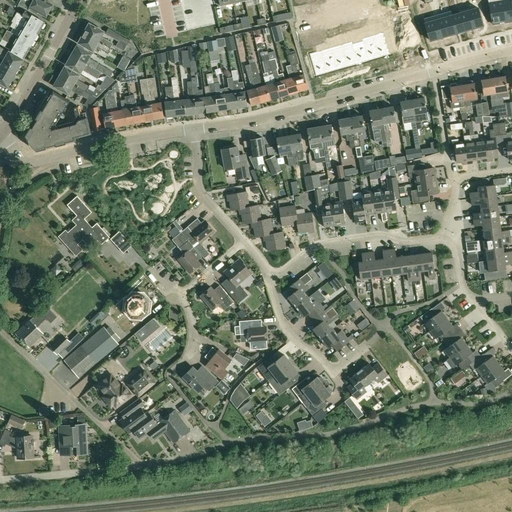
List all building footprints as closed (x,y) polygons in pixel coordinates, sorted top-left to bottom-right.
[(52,5),(52,4),(44,0),(33,0),(31,4),(23,0),(20,0),(19,4),(36,13),(37,12),(45,17),(49,11),(51,11),(53,8),(52,6),(52,5)] [(501,0),(499,0),(489,2),(493,24),(506,22),(501,0)] [(511,0),(501,0),(506,22),(511,20),(511,0)] [(478,8),(469,11),(474,28),(483,25),(478,8)] [(44,22),(25,11),(22,15),(17,13),(15,17),(39,31),(44,22)] [(469,11),(461,13),(465,30),(474,28),(469,11)] [(461,13),(452,16),(457,33),(465,30),(461,13)] [(452,16),(443,18),(448,35),(457,33),(452,16)] [(18,24),(15,29),(34,39),(39,31),(15,17),(12,21),(18,24)] [(443,18),(434,21),(439,38),(448,35),(443,18)] [(434,21),(425,23),(430,41),(439,38),(434,21)] [(113,43),(110,41),(101,37),(104,32),(89,23),(84,33),(111,48),(113,43)] [(282,32),(280,25),(271,27),(272,29),(273,34),(282,32)] [(126,46),(130,40),(109,28),(105,34),(126,46)] [(5,34),(29,48),(34,39),(15,29),(13,34),(7,30),(5,34)] [(96,46),(108,52),(111,48),(84,33),(78,43),(93,51),(96,46)] [(24,57),(29,48),(5,34),(2,39),(13,45),(10,50),(24,57)] [(225,37),(228,51),(236,49),(233,36),(225,37)] [(384,37),(373,41),(378,58),(389,55),(384,37)] [(224,38),(217,39),(218,48),(226,47),(224,38)] [(216,39),(208,41),(209,50),(218,49),(216,39)] [(373,41),(362,44),(368,61),(378,58),(373,41)] [(190,62),(199,61),(197,44),(188,46),(190,62)] [(362,44),(352,47),(357,64),(368,61),(362,44)] [(77,45),(72,55),(96,69),(99,64),(89,58),(92,54),(77,45)] [(4,61),(17,68),(22,60),(0,46),(0,52),(7,56),(4,61)] [(352,47),(342,50),(347,67),(357,64),(352,47)] [(288,55),(291,65),(292,65),(299,91),(308,89),(304,74),(300,76),(296,64),(299,63),(296,53),(295,50),(291,52),(290,49),(290,50),(289,48),(287,49),(288,55)] [(177,50),(171,51),(170,51),(171,62),(178,61),(177,50)] [(342,50),(331,53),(336,70),(347,67),(342,50)] [(165,53),(157,54),(158,63),(167,62),(165,53)] [(331,53),(321,56),(326,73),(336,70),(331,53)] [(98,78),(101,72),(96,69),(72,55),(66,64),(81,73),(83,70),(98,78)] [(321,56),(310,59),(315,76),(326,73),(321,56)] [(283,73),(279,74),(277,69),(278,69),(276,58),(269,60),(280,97),(289,94),(285,80),(283,73)] [(265,73),(268,72),(269,75),(264,77),(266,85),(267,85),(271,100),(280,97),(269,60),(262,61),(265,73)] [(0,64),(0,70),(12,77),(17,68),(4,61),(1,65),(0,64)] [(254,76),(261,102),(271,100),(267,85),(266,85),(262,86),(259,74),(255,63),(250,64),(253,76),(254,76)] [(125,71),(126,77),(133,76),(133,75),(136,75),(135,65),(132,66),(132,64),(125,71)] [(289,94),(299,91),(292,65),(291,65),(287,66),(290,78),(285,80),(289,94)] [(94,96),(97,98),(106,89),(101,86),(98,84),(96,88),(90,85),(89,86),(87,85),(77,79),(80,75),(65,67),(59,76),(84,90),(86,91),(91,94),(92,95),(94,96)] [(107,75),(110,77),(113,72),(108,69),(105,74),(107,75)] [(0,82),(7,86),(12,77),(0,70),(0,82)] [(107,75),(101,86),(106,89),(115,80),(110,77),(107,75)] [(84,90),(59,76),(54,86),(69,94),(71,91),(81,96),(84,90)] [(252,105),(261,102),(254,76),(253,76),(249,77),(253,89),(247,91),(252,105)] [(498,106),(499,108),(503,107),(502,97),(508,96),(507,92),(509,91),(506,76),(494,78),(498,106)] [(160,96),(157,96),(153,77),(146,79),(154,119),(164,117),(160,96)] [(227,78),(229,87),(224,88),(227,109),(237,107),(234,80),(233,77),(227,78)] [(491,94),(491,100),(492,107),(498,106),(494,78),(482,80),(485,95),(491,94)] [(145,105),(141,106),(144,121),(154,119),(146,79),(139,80),(142,94),(143,94),(145,105)] [(243,82),(239,82),(239,79),(234,80),(237,107),(247,106),(245,91),(243,82)] [(468,84),(462,85),(467,113),(472,112),(471,105),(470,102),(477,101),(476,98),(477,98),(475,82),(473,80),(468,81),(467,83),(468,84)] [(198,90),(197,82),(192,82),(192,83),(192,86),(195,114),(206,113),(203,89),(198,90)] [(219,82),(214,83),(218,110),(227,109),(224,88),(220,88),(219,82)] [(208,112),(218,110),(214,83),(209,84),(211,96),(206,97),(208,112)] [(462,120),(468,119),(466,113),(467,113),(462,85),(457,86),(457,85),(456,83),(451,84),(451,86),(453,97),(450,98),(451,108),(459,107),(461,114),(462,120)] [(179,100),(177,85),(173,86),(176,116),(186,115),(184,100),(179,100)] [(165,87),(167,102),(164,102),(166,117),(176,116),(173,86),(165,87)] [(187,86),(189,99),(184,100),(186,115),(195,114),(192,86),(187,86)] [(117,111),(115,98),(113,89),(109,90),(115,126),(125,125),(122,110),(117,111)] [(104,94),(106,102),(108,112),(103,113),(106,128),(108,130),(112,129),(112,127),(115,126),(109,90),(104,94)] [(85,112),(80,114),(78,107),(74,108),(76,115),(77,116),(74,121),(56,126),(56,125),(61,116),(63,116),(64,114),(62,113),(70,101),(53,91),(41,110),(35,119),(36,119),(31,127),(30,127),(25,136),(29,142),(31,146),(37,151),(46,149),(46,148),(56,146),(66,144),(66,143),(76,141),(75,138),(91,134),(87,118),(85,112)] [(122,110),(125,125),(134,123),(129,96),(129,92),(126,93),(126,96),(125,97),(127,109),(122,110)] [(84,105),(88,107),(97,98),(94,96),(92,95),(91,94),(84,105)] [(136,107),(134,95),(129,96),(134,123),(144,121),(141,106),(136,107)] [(412,100),(417,129),(422,128),(421,121),(428,120),(425,98),(412,100)] [(401,102),(403,116),(404,123),(412,122),(413,130),(417,129),(412,100),(401,102)] [(394,106),(382,108),(384,124),(396,122),(394,106)] [(102,129),(98,107),(95,107),(90,108),(94,130),(102,129)] [(385,130),(384,124),(382,108),(369,110),(373,130),(380,128),(380,131),(381,139),(382,139),(383,149),(388,148),(387,145),(388,145),(386,138),(385,130)] [(351,117),(356,147),(360,147),(359,139),(358,132),(365,131),(363,115),(351,117)] [(349,141),(350,148),(356,147),(351,117),(338,119),(341,135),(345,134),(347,141),(349,141)] [(465,122),(466,129),(473,128),(472,121),(465,122)] [(511,131),(506,133),(505,122),(499,123),(502,145),(502,147),(507,146),(509,159),(511,158),(511,131)] [(485,139),(488,161),(493,160),(493,157),(498,157),(496,146),(502,145),(499,123),(492,124),(493,131),(489,131),(490,138),(485,139)] [(334,145),(335,143),(334,139),(332,124),(320,126),(323,141),(325,160),(329,159),(329,155),(328,146),(334,145)] [(311,143),(311,148),(318,147),(320,156),(325,156),(325,160),(323,141),(320,126),(308,128),(310,143),(311,143)] [(304,151),(303,148),(301,133),(289,135),(294,165),(298,164),(298,161),(304,160),(304,151)] [(475,135),(477,160),(482,159),(483,162),(488,161),(485,139),(479,140),(478,134),(475,135)] [(289,135),(277,137),(279,155),(287,154),(289,165),(294,165),(289,135)] [(472,160),(477,160),(475,135),(470,135),(471,141),(465,142),(467,164),(473,163),(472,160)] [(259,168),(258,165),(260,164),(262,163),(263,162),(264,159),(263,155),(265,154),(263,137),(250,139),(250,140),(244,141),(245,147),(251,146),(253,156),(249,157),(255,169),(259,168)] [(465,142),(458,142),(458,139),(451,140),(452,144),(454,144),(456,162),(462,162),(462,164),(467,164),(465,142)] [(421,148),(422,154),(438,152),(436,142),(429,143),(430,147),(421,148)] [(237,179),(249,177),(247,164),(240,166),(237,147),(222,149),(226,169),(235,167),(237,179)] [(407,160),(422,157),(420,147),(406,150),(407,160)] [(266,160),(273,175),(282,171),(275,155),(266,160)] [(366,163),(365,155),(359,156),(361,172),(374,169),(373,162),(366,163)] [(389,158),(375,160),(377,168),(391,165),(389,158)] [(345,180),(345,177),(342,164),(335,166),(337,178),(338,178),(338,182),(345,180)] [(415,177),(416,183),(436,180),(434,168),(415,171),(414,164),(407,165),(409,178),(415,177)] [(356,168),(344,170),(345,176),(357,174),(356,168)] [(312,175),(314,189),(320,187),(318,174),(312,175)] [(305,176),(307,191),(314,189),(312,175),(305,176)] [(396,210),(394,195),(399,194),(397,177),(386,178),(388,188),(382,189),(386,212),(396,210)] [(345,181),(344,181),(347,199),(353,198),(351,180),(345,181)] [(418,196),(438,193),(436,180),(416,183),(417,190),(411,190),(413,203),(419,202),(418,196)] [(337,182),(340,200),(347,199),(344,181),(337,182)] [(470,192),(471,199),(496,196),(495,185),(478,187),(478,191),(470,192)] [(313,190),(315,204),(320,204),(322,203),(320,188),(313,190)] [(382,221),(387,221),(386,212),(382,189),(372,191),(375,213),(381,212),(382,221)] [(361,192),(366,221),(366,224),(371,223),(370,214),(375,213),(372,191),(361,192)] [(228,195),(231,211),(240,209),(249,207),(246,192),(228,195)] [(92,212),(77,196),(67,205),(77,215),(72,220),(76,225),(68,232),(65,229),(58,236),(76,256),(82,250),(77,244),(86,236),(93,244),(97,240),(101,244),(110,237),(97,223),(92,228),(84,219),(92,212)] [(480,204),(480,208),(498,206),(496,196),(471,199),(472,205),(480,204)] [(352,199),(355,222),(366,221),(362,198),(352,199)] [(331,202),(335,225),(345,223),(342,200),(331,202)] [(320,204),(324,227),(335,225),(331,202),(322,203),(320,204)] [(243,224),(252,222),(261,220),(258,205),(249,207),(240,209),(243,224)] [(282,226),(297,223),(296,215),(295,206),(279,208),(282,226)] [(473,213),(474,220),(499,217),(498,206),(480,208),(481,212),(473,213)] [(312,212),(296,215),(297,223),(299,232),(314,230),(312,212)] [(482,225),(483,229),(500,227),(499,217),(474,220),(475,226),(482,225)] [(255,237),(264,236),(273,233),(270,218),(261,220),(252,222),(255,237)] [(182,231),(180,233),(186,241),(192,246),(198,241),(200,243),(213,232),(206,223),(203,226),(197,219),(182,231)] [(182,229),(175,220),(173,223),(180,231),(182,229)] [(483,229),(484,240),(510,236),(509,230),(501,231),(500,227),(483,229)] [(121,250),(130,243),(119,230),(111,238),(121,250)] [(267,251),(285,247),(282,232),(273,233),(264,236),(267,251)] [(180,233),(172,240),(179,247),(178,248),(184,254),(177,259),(189,273),(199,265),(196,262),(198,260),(201,258),(202,257),(193,246),(192,247),(192,246),(186,241),(180,233)] [(484,240),(485,250),(503,248),(502,244),(510,243),(510,236),(484,240)] [(198,241),(193,245),(199,252),(203,248),(198,241)] [(485,250),(487,261),(511,257),(511,255),(511,251),(504,252),(503,248),(485,250)] [(394,249),(388,250),(391,275),(402,273),(399,256),(395,257),(394,249)] [(383,259),(379,259),(381,276),(391,275),(388,250),(382,251),(383,259)] [(367,253),(370,277),(381,276),(379,259),(375,260),(374,252),(367,253)] [(431,252),(421,254),(423,270),(427,270),(428,279),(435,278),(431,252)] [(360,279),(370,277),(367,253),(361,253),(362,261),(358,262),(360,279)] [(421,254),(411,255),(414,281),(420,280),(419,271),(423,270),(421,254)] [(406,273),(407,281),(414,281),(411,255),(399,256),(402,273),(406,273)] [(511,257),(487,261),(488,271),(506,269),(505,265),(511,264),(511,257)] [(75,271),(81,266),(84,263),(80,259),(72,267),(75,271)] [(238,285),(251,274),(239,260),(227,269),(228,270),(224,273),(228,278),(221,284),(238,304),(248,296),(238,285)] [(317,266),(323,272),(328,267),(324,261),(317,266)] [(312,279),(307,273),(288,288),(292,294),(288,297),(296,307),(308,297),(304,292),(308,289),(305,284),(312,279)] [(338,282),(335,278),(328,283),(332,287),(338,282)] [(261,279),(256,284),(260,289),(265,284),(261,279)] [(223,311),(234,302),(219,285),(211,292),(209,289),(200,296),(212,310),(218,305),(223,311)] [(142,312),(145,310),(146,301),(142,295),(133,295),(129,299),(128,306),(133,312),(142,312)] [(307,313),(312,319),(325,309),(317,298),(312,302),(308,297),(296,307),(303,316),(307,313)] [(359,307),(353,300),(345,306),(351,314),(359,307)] [(446,318),(441,311),(435,313),(431,308),(420,316),(423,321),(428,319),(428,320),(421,325),(427,333),(446,318)] [(57,317),(50,309),(43,315),(40,311),(30,321),(29,320),(15,333),(28,347),(43,334),(37,327),(46,318),(51,323),(57,317)] [(242,309),(237,312),(241,317),(246,314),(242,309)] [(313,329),(320,338),(333,329),(329,324),(333,320),(325,309),(312,319),(317,326),(313,329)] [(135,334),(142,342),(160,326),(154,318),(135,334)] [(445,340),(451,335),(447,330),(452,327),(446,318),(427,333),(433,340),(441,334),(445,340)] [(235,326),(236,335),(248,334),(249,342),(250,342),(251,349),(266,348),(266,341),(267,341),(265,326),(261,326),(261,320),(239,322),(239,326),(235,326)] [(65,360),(79,377),(118,344),(104,327),(65,360)] [(337,334),(333,329),(320,338),(328,348),(333,345),(337,351),(350,341),(347,338),(341,330),(337,334)] [(50,347),(58,355),(71,342),(63,334),(50,347)] [(456,341),(451,335),(445,340),(449,346),(443,350),(449,358),(466,346),(461,338),(456,341)] [(460,363),(459,365),(462,369),(483,354),(482,353),(474,360),(470,355),(472,353),(466,346),(449,358),(443,362),(449,369),(459,362),(460,363)] [(210,360),(206,365),(224,380),(229,373),(224,368),(231,360),(219,350),(217,352),(212,349),(206,357),(210,360)] [(422,355),(418,350),(414,352),(418,358),(422,355)] [(473,370),(479,378),(498,364),(492,356),(487,360),(483,354),(462,369),(470,364),(474,370),(473,370)] [(274,376),(290,363),(283,355),(275,361),(271,356),(257,367),(263,374),(268,381),(274,376)] [(368,363),(359,371),(369,383),(375,379),(378,383),(388,375),(378,362),(372,368),(368,363)] [(268,381),(279,395),(293,385),(288,379),(297,372),(290,363),(274,376),(268,381)] [(434,368),(430,363),(424,367),(428,372),(434,368)] [(491,381),(495,387),(503,382),(498,376),(504,372),(498,364),(479,378),(484,386),(491,381)] [(209,391),(217,382),(210,375),(205,380),(192,368),(183,377),(199,392),(204,386),(209,391)] [(111,375),(99,385),(106,395),(105,395),(116,407),(129,397),(127,394),(133,390),(138,396),(154,383),(144,371),(129,384),(131,387),(127,390),(124,387),(120,387),(111,375)] [(364,387),(369,383),(359,371),(349,378),(353,382),(347,387),(357,400),(367,392),(364,387)] [(451,378),(455,383),(462,378),(457,373),(451,378)] [(322,383),(324,381),(321,377),(318,378),(317,377),(305,386),(301,382),(292,389),(298,398),(305,393),(308,398),(324,386),(322,383)] [(222,380),(216,386),(224,395),(230,388),(222,380)] [(242,386),(240,383),(234,389),(235,389),(231,395),(230,400),(237,409),(243,401),(245,399),(238,390),(242,386)] [(331,395),(330,394),(332,391),(328,387),(326,388),(324,386),(308,398),(312,403),(306,407),(313,416),(322,409),(319,404),(331,395)] [(129,434),(133,431),(134,430),(132,427),(146,417),(144,414),(145,413),(140,407),(144,404),(141,400),(148,395),(146,393),(140,398),(128,408),(131,412),(119,421),(129,434)] [(360,407),(357,402),(352,406),(356,410),(360,407)] [(249,408),(245,403),(238,408),(243,413),(249,408)] [(320,425),(332,416),(327,409),(314,418),(320,425)] [(174,443),(190,431),(174,410),(156,423),(148,411),(145,413),(144,414),(146,417),(132,427),(134,430),(133,431),(139,438),(148,432),(153,438),(156,435),(157,437),(163,432),(164,431),(174,443)] [(264,414),(261,411),(256,415),(259,419),(264,414)] [(21,429),(25,420),(11,414),(8,423),(21,429)] [(85,425),(60,426),(61,445),(69,445),(69,452),(86,451),(85,425)] [(17,457),(33,456),(32,435),(13,436),(9,435),(11,431),(5,428),(0,438),(0,443),(4,446),(7,439),(14,442),(17,442),(17,457)]
